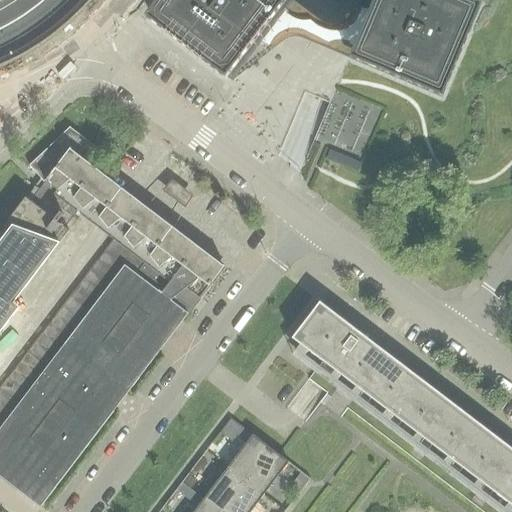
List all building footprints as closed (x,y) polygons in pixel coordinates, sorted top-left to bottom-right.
[(168,0),(152,21),(232,83),(294,3),(290,0),(168,0)] [(374,0),(349,60),(442,99),(481,6),(466,0),(374,0)] [(0,333),(21,306),(15,302),(84,212),(109,231),(133,199),(96,171),(107,157),(69,128),(68,129),(29,167),(40,179),(34,188),(33,189),(34,190),(0,234),(0,333)] [(329,150),(322,166),(350,178),(357,162),(329,150)] [(199,300),(224,268),(198,248),(133,199),(109,231),(116,237),(135,251),(199,300)] [(116,237),(109,247),(128,261),(135,251),(116,237)] [(101,257),(120,271),(128,261),(109,247),(101,257)] [(135,251),(128,261),(120,271),(113,281),(105,291),(97,301),(90,311),(82,321),(75,330),(67,340),(60,350),(52,360),(44,370),(37,380),(29,390),(22,400),(14,410),(7,420),(0,428),(0,478),(40,509),(199,300),(135,251)] [(101,257),(94,266),(113,281),(120,271),(101,257)] [(86,276),(105,291),(113,281),(94,266),(86,276)] [(86,276),(79,286),(97,301),(105,291),(86,276)] [(71,296),(90,311),(97,301),(79,286),(71,296)] [(71,296),(63,306),(82,321),(90,311),(71,296)] [(511,450),(335,315),(335,316),(319,303),(311,314),(291,339),(322,363),(511,506),(511,450)] [(56,316),(75,330),(82,321),(63,306),(56,316)] [(56,316),(48,326),(67,340),(75,330),(56,316)] [(41,336),(60,350),(67,340),(48,326),(41,336)] [(41,336),(33,346),(52,360),(60,350),(41,336)] [(26,356),(44,370),(52,360),(33,346),(26,356)] [(26,356),(18,366),(37,380),(44,370),(26,356)] [(11,375),(29,390),(37,380),(18,366),(11,375)] [(11,375),(3,385),(22,400),(29,390),(11,375)] [(0,389),(0,398),(14,410),(22,400),(3,385),(0,389)] [(0,398),(0,414),(7,420),(14,410),(0,398)] [(270,450),(252,436),(228,468),(245,482),(270,450)] [(264,496),(288,463),(270,450),(245,482),(264,496)] [(203,500),(218,511),(222,511),(245,482),(228,468),(203,500)] [(183,484),(190,490),(196,482),(189,476),(183,484)] [(292,489),(300,495),(310,484),(302,477),(292,489)] [(245,482),(222,511),(251,511),(264,496),(245,482)] [(184,485),(178,492),(186,498),(191,491),(184,485)] [(194,511),(218,511),(203,500),(194,511)]
